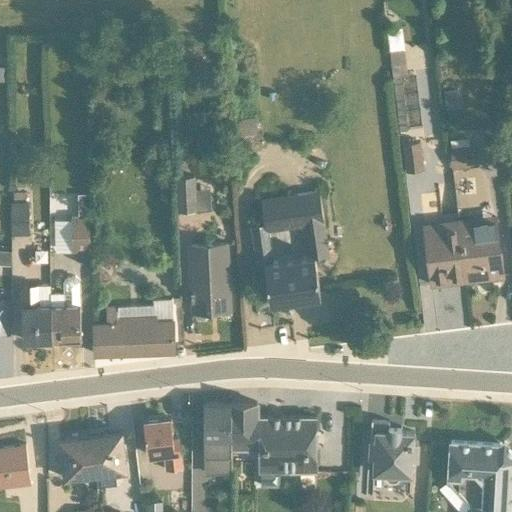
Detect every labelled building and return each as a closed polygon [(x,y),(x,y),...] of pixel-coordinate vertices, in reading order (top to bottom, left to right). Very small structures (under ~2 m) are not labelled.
[(398,121),(421,118),(414,68),(407,69),(401,20),(385,21),(397,120),(398,121)] [(511,53),(498,56),(501,72),(511,69),(511,53)] [(459,81),(443,83),(445,100),(461,98),(459,81)] [(418,132),(401,134),(405,163),(423,160),(418,132)] [(450,140),(452,160),(477,157),(475,136),(450,140)] [(212,177),(197,177),(197,166),(179,166),(179,200),(212,201),(212,177)] [(329,245),(319,182),(260,191),(263,214),(249,217),(256,254),(264,253),(270,293),(320,286),(314,248),(328,245),(329,245)] [(10,194),(11,227),(29,227),(28,194),(25,194),(25,184),(13,184),(13,194),(10,194)] [(55,244),(72,244),(72,245),(90,244),(88,186),(78,187),(78,210),(71,210),(71,212),(54,213),(55,244)] [(466,272),(502,267),(493,205),(458,210),(466,272)] [(466,272),(458,210),(422,215),(430,276),(466,272)] [(227,233),(187,234),(190,304),(194,304),(195,309),(197,311),(205,311),(209,305),(210,303),(231,301),(227,233)] [(52,331),(81,329),(79,272),(74,268),(67,268),(63,273),(63,284),(51,285),(52,331)] [(39,276),(22,277),(24,332),(52,331),(51,277),(39,277),(39,276)] [(92,314),(93,348),(175,345),(174,310),(172,310),(170,290),(152,291),(152,296),(105,298),(106,313),(92,314)] [(0,344),(12,345),(13,300),(0,299),(0,344)] [(203,394),(204,466),(230,463),(230,394),(203,394)] [(279,464),(316,464),(316,408),(257,408),(256,394),(230,394),(230,439),(257,439),(257,464),(259,465),(259,477),(279,477),(279,464)] [(171,408),(143,411),(148,447),(163,446),(165,461),(182,459),(178,426),(173,426),(171,408)] [(398,469),(398,466),(412,466),(413,451),(417,450),(419,433),(414,432),(414,422),(388,421),(388,412),(371,411),(370,430),(367,430),(367,448),(372,448),(371,464),(383,465),(383,468),(388,473),(394,473),(398,469)] [(89,425),(94,467),(96,478),(116,475),(115,464),(127,463),(122,421),(89,425)] [(58,430),(63,471),(94,467),(89,425),(58,430)] [(467,511),(511,511),(511,497),(511,469),(511,438),(503,428),(496,434),(449,432),(447,471),(468,494),(467,511)] [(0,437),(0,478),(30,475),(25,435),(0,437)] [(172,481),(171,499),(192,500),(193,482),(172,481)]
